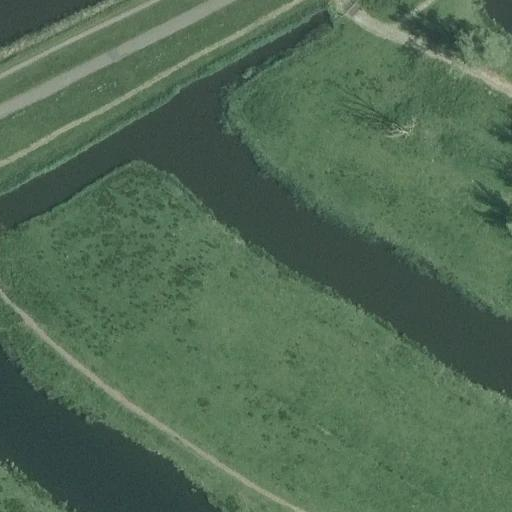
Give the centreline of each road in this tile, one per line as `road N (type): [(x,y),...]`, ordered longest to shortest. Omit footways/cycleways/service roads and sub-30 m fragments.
road 1 (unknown): [(154,0),(0,74)]
road 2 (track): [(381,33),(511,95)]
